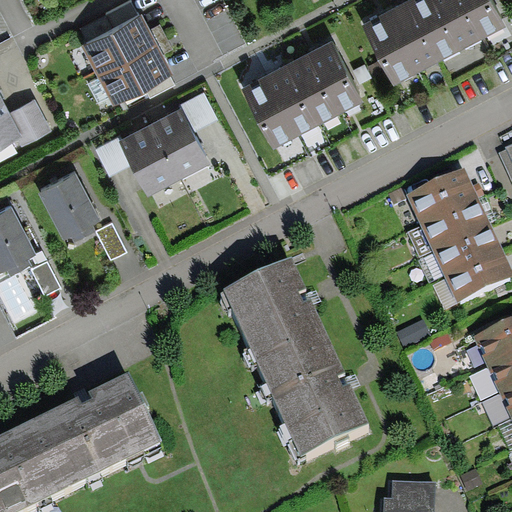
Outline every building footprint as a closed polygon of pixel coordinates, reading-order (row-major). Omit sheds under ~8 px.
[(129,0),(106,13),(115,29),(139,16),(130,0),(129,0)] [(408,0),(403,3),(436,64),(458,53),(429,0),(408,0)] [(462,0),(429,0),(458,53),(484,39),(462,0)] [(462,0),(484,39),(506,27),(492,0),(462,0)] [(403,3),(381,14),(414,76),(436,64),(403,3)] [(115,29),(81,46),(98,77),(159,45),(151,29),(143,14),(139,16),(115,29)] [(392,87),(414,76),(381,14),(360,25),(392,87)] [(160,24),(151,29),(159,45),(168,40),(160,24)] [(173,50),(168,40),(159,45),(164,55),(173,50)] [(307,54),(339,115),(365,101),(333,41),(307,54)] [(164,55),(159,45),(98,77),(98,79),(108,98),(113,107),(145,91),(171,77),(175,75),(164,55)] [(339,115),(307,54),(285,66),(317,127),(339,115)] [(296,138),(317,127),(285,66),(264,77),(296,138)] [(176,86),(171,77),(145,91),(149,99),(176,86)] [(296,138),(264,77),(242,88),(274,149),(296,138)] [(108,98),(98,79),(88,84),(98,103),(108,98)] [(205,91),(181,103),(194,129),(218,117),(205,91)] [(0,92),(0,148),(17,140),(23,137),(11,113),(0,92)] [(35,100),(11,113),(23,137),(17,140),(22,148),(52,132),(35,100)] [(181,103),(150,119),(179,173),(210,157),(194,129),(181,103)] [(149,189),(179,173),(150,119),(120,135),(134,161),(149,189)] [(134,161),(120,135),(96,148),(110,174),(134,161)] [(511,143),(505,147),(506,149),(499,153),(511,180),(511,143)] [(421,223),(478,197),(478,196),(473,185),(465,168),(408,195),(421,223)] [(93,226),(101,222),(77,174),(39,194),(64,241),(73,236),(75,242),(96,231),(93,226)] [(479,183),(473,185),(478,196),(484,194),(479,183)] [(496,219),(484,194),(478,196),(478,197),(490,222),(496,219)] [(421,223),(434,249),(491,223),(490,222),(478,197),(421,223)] [(12,208),(0,213),(0,273),(8,270),(10,275),(31,265),(27,259),(36,254),(12,208)] [(114,222),(97,231),(111,260),(129,251),(114,222)] [(445,274),(502,248),(491,223),(434,249),(445,274)] [(511,269),(502,248),(445,274),(458,303),(511,278),(511,269)] [(309,296),(292,260),(225,291),(301,456),(368,425),(348,381),(309,296)] [(48,261),(32,269),(45,296),(62,287),(48,261)] [(487,364),(511,352),(511,318),(474,336),(487,364)] [(432,336),(423,319),(395,333),(404,350),(432,336)] [(451,342),(447,334),(431,342),(435,350),(451,342)] [(511,352),(487,364),(498,389),(511,382),(511,352)] [(0,511),(16,511),(161,442),(128,374),(85,396),(0,436),(0,511)] [(510,415),(511,414),(511,382),(498,389),(510,415)] [(476,469),(461,475),(468,491),(482,484),(476,469)] [(434,511),(436,483),(393,481),(392,499),(384,498),(383,511),(434,511)]
